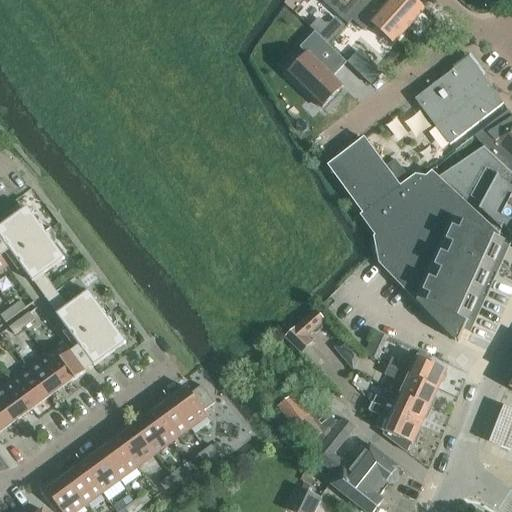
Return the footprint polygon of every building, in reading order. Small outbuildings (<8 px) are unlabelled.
[(320,0),(348,25),(352,20),(369,1),(368,0),(320,0)] [(369,1),(352,20),(364,31),(371,24),(394,44),(424,10),(413,0),(389,0),(380,11),(369,1)] [(308,54),(287,75),(322,109),(343,87),(308,54)] [(469,59),(453,70),(415,100),(436,127),(430,132),(435,139),(441,134),(450,145),(503,105),(469,59)] [(511,117),(488,134),(485,129),(475,137),(480,143),(484,148),(511,174),(511,117)] [(467,322),(468,322),(503,244),(497,241),(438,179),(432,173),(426,178),(416,176),(400,188),(364,139),(326,168),(363,216),(360,218),(375,238),(374,239),(379,264),(452,340),(458,343),(464,330),(463,330),(467,322)] [(511,174),(484,148),(438,179),(497,241),(504,227),(511,235),(511,174)] [(0,227),(0,238),(13,257),(46,233),(27,208),(0,227)] [(32,283),(33,282),(44,274),(65,259),(46,233),(13,257),(32,283)] [(33,282),(57,315),(68,307),(44,274),(33,282)] [(56,315),(75,341),(107,318),(88,292),(68,307),(57,315),(56,315)] [(21,302),(11,309),(16,316),(26,309),(21,302)] [(16,316),(11,309),(1,316),(6,323),(16,316)] [(285,338),(302,354),(312,344),(306,338),(311,333),(316,334),(321,329),(321,324),(324,321),(315,311),(285,338)] [(30,314),(20,321),(25,328),(35,321),(30,314)] [(107,318),(75,341),(94,367),(126,343),(107,318)] [(25,328),(20,321),(9,328),(15,335),(25,328)] [(386,360),(393,338),(378,333),(371,356),(386,360)] [(64,344),(46,357),(67,385),(74,380),(75,381),(86,373),(64,344)] [(389,368),(437,390),(440,384),(443,382),(446,376),(445,373),(446,371),(409,354),(404,364),(392,359),(389,365),(388,367),(389,368)] [(46,357),(29,369),(49,398),(67,385),(46,357)] [(406,385),(401,396),(431,409),(435,399),(434,396),(437,390),(389,368),(386,375),(406,385)] [(29,369),(11,382),(32,411),(49,398),(29,369)] [(11,382),(0,390),(0,404),(14,424),(32,411),(11,382)] [(187,389),(170,402),(190,430),(208,417),(204,412),(215,404),(202,386),(191,394),(187,389)] [(356,474),(351,470),(333,455),(355,428),(344,420),(338,427),(320,403),(309,396),(305,390),(296,397),(280,410),(309,447),(315,456),(332,471),(325,479),(364,511),(374,511),(383,501),(379,498),(388,487),(386,486),(382,487),(360,469),(356,474)] [(376,397),(373,404),(421,426),(423,420),(427,418),(431,409),(401,396),(396,406),(376,397)] [(170,402),(152,415),(173,443),(190,430),(170,402)] [(0,434),(14,424),(0,404),(0,434)] [(421,426),(373,404),(369,412),(380,417),(376,426),(378,429),(385,433),(383,436),(407,454),(411,445),(412,445),(413,443),(416,442),(419,436),(418,432),(421,426)] [(511,409),(503,406),(488,444),(511,453),(511,409)] [(152,415),(135,427),(155,456),(173,443),(152,415)] [(135,427),(117,440),(138,469),(155,456),(135,427)] [(117,440),(99,453),(120,482),(138,469),(117,440)] [(212,446),(205,451),(213,461),(219,456),(212,446)] [(370,446),(351,470),(356,474),(360,469),(382,487),(386,486),(384,485),(386,483),(389,484),(392,484),(395,483),(398,480),(398,477),(398,473),(395,471),(398,468),(370,446)] [(213,461),(205,451),(198,456),(206,466),(213,461)] [(99,453),(82,466),(102,495),(120,482),(99,453)] [(82,466),(64,479),(85,507),(102,495),(82,466)] [(180,469),(170,476),(175,483),(185,476),(180,469)] [(175,483),(170,476),(160,484),(165,491),(175,483)] [(78,511),(85,507),(64,479),(47,492),(61,511),(78,511)] [(286,510),(290,511),(314,511),(320,500),(297,488),(286,510)] [(145,495),(135,502),(140,509),(150,501),(145,495)] [(136,511),(140,509),(135,502),(125,509),(127,511),(136,511)]
